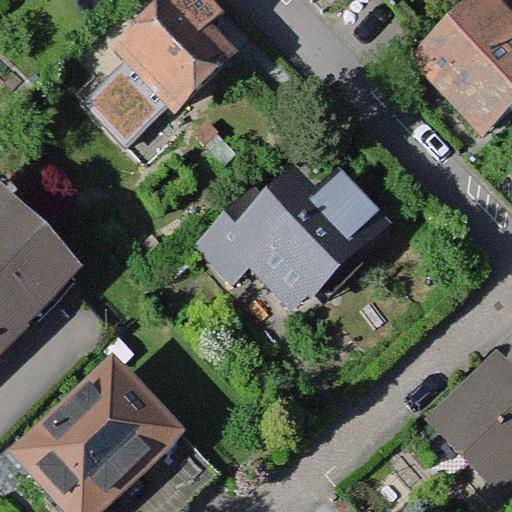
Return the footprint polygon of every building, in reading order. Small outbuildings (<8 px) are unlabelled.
[(203,0),(158,0),(111,49),(171,107),(240,35),(203,0)] [(511,0),(462,0),(414,50),(493,125),(511,105),(511,0)] [(326,138),(196,251),(258,323),(389,210),(326,138)] [(12,165),(0,176),(0,338),(93,250),(12,165)] [(511,349),(501,338),(424,411),(500,490),(511,479),(511,349)] [(122,339),(6,444),(67,511),(84,511),(191,416),(122,339)]
